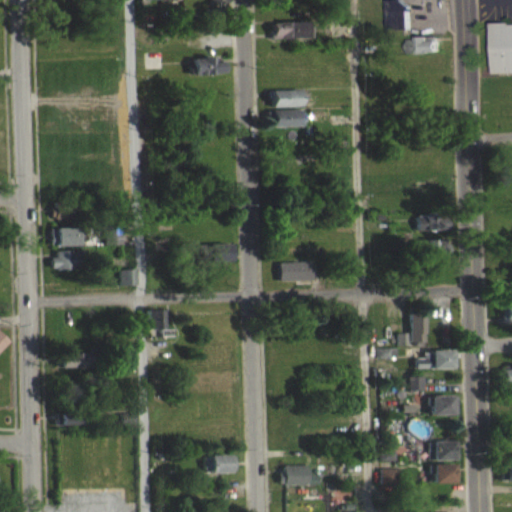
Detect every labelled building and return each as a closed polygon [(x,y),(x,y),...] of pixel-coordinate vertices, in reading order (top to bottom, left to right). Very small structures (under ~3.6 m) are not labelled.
[(159,0),(159,8),(176,8),(175,0),(159,0)] [(207,0),(208,10),(228,10),(227,0),(207,0)] [(386,8),(387,38),(409,37),(408,7),(386,8)] [(305,46),(305,30),(269,30),(269,47),(305,46)] [(511,31),(493,32),(494,82),(511,81),(511,31)] [(439,61),(438,45),(407,45),(408,62),(439,61)] [(221,82),(221,69),(212,70),(211,65),(190,65),(191,83),(221,82)] [(264,115),(299,114),(299,98),(263,98),(264,115)] [(299,117),(269,118),(269,135),(300,134),(299,117)] [(415,239),(445,238),(444,222),(414,223),(415,239)] [(74,235),(47,236),(47,254),(75,253),(74,235)] [(120,252),(119,236),(101,236),(102,252),(120,252)] [(445,264),(445,247),(414,248),(415,264),(445,264)] [(231,252),(202,252),(203,269),(231,269),(231,252)] [(49,278),(79,277),(78,258),(49,259),(49,278)] [(310,288),(309,269),(275,270),(276,289),(310,288)] [(134,293),(134,277),(116,277),(117,293),(134,293)] [(511,313),(498,313),(498,331),(511,330),(511,313)] [(143,337),(160,337),(160,317),(144,317),(143,337)] [(421,321),(406,321),(406,352),(422,352),(421,321)] [(405,353),(405,341),(393,341),(394,353),(405,353)] [(394,356),(373,356),(374,366),(394,366),(394,356)] [(120,374),(133,374),(133,357),(120,357),(120,374)] [(452,376),(452,358),(427,358),(427,366),(412,366),(412,377),(452,376)] [(86,360),(55,361),(55,376),(87,375),(86,360)] [(511,392),(511,372),(506,372),(506,377),(497,378),(498,392),(511,392)] [(420,384),(405,384),(405,399),(420,399),(420,384)] [(427,423),(454,423),(454,404),(427,403),(427,423)] [(53,434),(85,432),(84,420),(52,422),(53,434)] [(424,449),(424,468),(455,468),(455,449),(424,449)] [(391,469),(391,459),(376,459),(376,469),(391,469)] [(232,480),(231,463),(199,464),(200,481),(232,480)] [(511,471),(502,472),(503,489),(511,489),(511,471)] [(451,472),(428,472),(428,491),(451,491),(451,472)] [(303,473),(280,474),(280,480),(276,480),(276,490),(304,489),(303,473)] [(377,492),(392,492),(392,476),(377,477),(377,492)]
